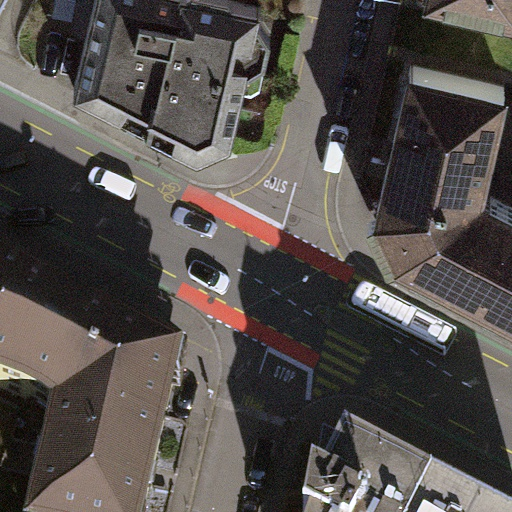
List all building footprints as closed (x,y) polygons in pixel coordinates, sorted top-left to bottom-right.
[(95,0),(75,89),(95,100),(100,90),(117,94),(114,110),(130,118),(148,122),(147,126),(198,152),(231,137),(248,65),(264,55),(267,38),(269,38),(271,31),(259,13),(262,3),(250,0),(95,0)] [(511,0),(445,0),(511,15),(511,0)] [(449,282),(488,206),(485,205),(469,196),(474,177),(484,179),(505,86),(411,65),(377,213),(369,217),(389,259),(398,255),(449,282)] [(488,206),(449,282),(511,314),(511,205),(490,194),(485,205),(488,206)] [(95,386),(120,338),(0,275),(0,388),(56,418),(58,419),(80,378),(95,386)] [(80,378),(58,419),(56,418),(34,511),(143,511),(177,368),(120,338),(95,386),(80,378)] [(458,511),(346,455),(316,511),(458,511)]
